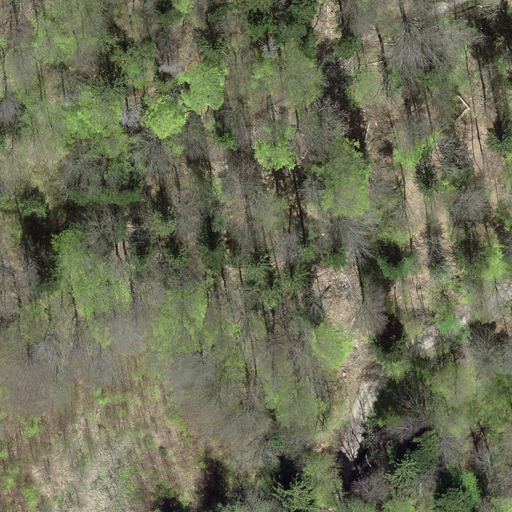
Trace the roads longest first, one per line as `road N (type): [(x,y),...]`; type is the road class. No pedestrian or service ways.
road 1 (track): [(107,0),(47,139),(16,181),(15,197),(34,206),(194,157),(404,15),(454,0)]
road 2 (track): [(511,282),(404,350),(377,378),(331,511)]
